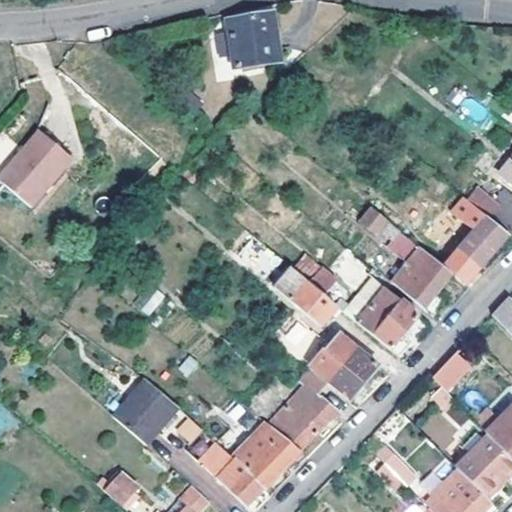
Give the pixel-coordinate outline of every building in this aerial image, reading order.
[(273,14),(227,22),(230,38),(233,57),(235,72),(281,64),(273,14)] [(233,57),(230,38),(222,38),(224,58),(233,57)] [(175,104),(191,118),(203,107),(187,92),(175,104)] [(464,113),(480,120),(486,107),(469,100),(464,113)] [(1,130),(0,131),(0,164),(17,145),(1,130)] [(0,184),(28,209),(70,163),(36,134),(0,175),(0,184)] [(511,164),(502,176),(511,184),(511,164)] [(511,233),(511,193),(497,207),(478,189),(467,200),(509,237),(511,233)] [(509,237),(467,200),(466,199),(453,213),(475,234),(451,261),(471,279),(489,259),(509,237)] [(454,277),(373,210),(361,224),(391,245),(388,249),(411,267),(394,286),(435,318),(447,303),(439,295),(454,277)] [(338,285),(304,257),(293,270),(327,298),(338,285)] [(327,298),(293,270),(276,289),(321,328),(339,308),(327,298)] [(420,318),(375,282),(348,315),(400,358),(411,346),(402,339),(420,318)] [(511,300),(509,297),(492,317),(511,337),(511,300)] [(279,341),(299,357),(315,337),(296,321),(279,341)] [(329,385),(350,402),(380,368),(345,339),(315,374),(329,385)] [(454,359),(433,378),(443,388),(447,392),(467,372),(454,359)] [(267,425),(300,453),(338,413),(318,398),(329,385),(315,374),(312,370),(300,384),(303,387),(267,425)] [(176,412),(145,384),(115,419),(146,447),(176,412)] [(447,392),(443,388),(432,399),(443,411),(454,400),(447,392)] [(508,416),(497,405),(478,424),(489,435),(508,416)] [(0,406),(0,436),(15,418),(0,406)] [(263,421),(253,412),(248,408),(233,424),(248,436),(263,421)] [(440,449),(457,434),(438,411),(420,426),(440,449)] [(511,411),(508,416),(489,435),(492,438),(511,459),(511,411)] [(190,443),(202,430),(188,417),(176,430),(190,443)] [(300,453),(267,425),(232,463),(263,490),(272,482),(276,485),(283,477),(280,474),(300,453)] [(488,501),(511,477),(511,459),(492,438),(459,470),(488,501)] [(246,508),(263,490),(232,463),(213,446),(197,462),(246,508)] [(416,476),(396,455),(386,463),(407,485),(416,476)] [(170,476),(175,479),(179,475),(174,470),(170,476)] [(488,501),(459,470),(432,497),(438,504),(432,510),(433,511),(487,511),(493,506),(488,501)] [(136,490),(120,477),(105,495),(121,508),(136,490)] [(203,511),(212,503),(194,488),(170,511),(203,511)]
